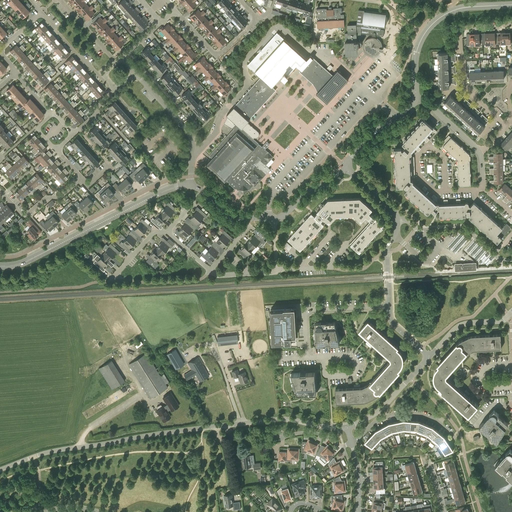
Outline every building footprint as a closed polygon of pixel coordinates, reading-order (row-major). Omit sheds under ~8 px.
[(17,0),(11,6),(15,10),(22,4),(19,1),(20,0),(17,0)] [(84,0),(81,0),(75,7),(77,9),(76,10),(78,12),(86,4),(83,1),(84,0)] [(122,0),(118,4),(121,9),(131,1),(130,0),(126,0),(127,0),(126,1),(124,0),(122,0)] [(195,0),(192,0),(185,7),(188,10),(187,11),(188,12),(197,5),(194,2),(195,0)] [(231,0),(229,0),(221,7),(225,11),(232,5),(229,3),(232,1),(231,0)] [(292,10),(292,9),(295,0),(289,0),(287,7),(287,8),(292,10)] [(295,0),(292,9),(298,10),(300,2),(297,1),(297,0),(295,0)] [(300,2),(298,10),(303,12),(307,1),(307,0),(304,0),(304,3),(300,2)] [(307,0),(307,1),(303,12),(302,16),(302,15),(307,17),(308,14),(309,14),(312,6),(309,5),(308,4),(309,3),(310,0),(307,0)] [(131,1),(121,9),(125,13),(132,7),(130,5),(131,4),(133,3),(131,1)] [(22,4),(15,10),(18,14),(29,4),(28,3),(26,4),(25,5),(24,7),(22,4)] [(31,6),(29,4),(18,14),(22,18),(29,12),(27,9),(28,8),(29,8),(31,6)] [(89,7),(86,4),(78,12),(79,14),(80,13),(83,15),(93,6),(91,5),(89,7)] [(224,12),(228,17),(238,7),(237,6),(234,8),(232,5),(225,11),(224,12)] [(94,8),(93,6),(83,15),(85,18),(84,19),(86,21),(94,13),(91,10),(94,8)] [(124,15),(127,19),(138,9),(136,7),(134,8),(135,9),(134,10),(132,7),(125,13),(124,15)] [(232,21),(233,20),(239,14),(237,11),(240,9),(238,7),(228,17),(232,21)] [(326,10),(326,9),(316,9),(317,28),(344,27),(344,15),(339,15),(339,13),(341,13),(341,8),(333,8),(333,10),(331,10),(331,8),(328,8),(328,10),(326,10)] [(127,19),(129,17),(133,21),(139,16),(137,14),(138,13),(139,13),(140,11),(138,9),(127,19)] [(192,18),(194,21),(204,12),(203,10),(200,13),(198,9),(189,17),(191,19),(192,18)] [(358,10),(356,25),(356,26),(360,26),(361,33),(372,35),(372,36),(373,36),(374,36),(375,36),(376,36),(375,36),(375,35),(377,36),(383,36),(384,30),(383,29),(383,27),(384,27),(384,26),(384,24),(385,25),(386,24),(387,23),(387,22),(387,21),(387,19),(387,18),(387,17),(387,16),(386,16),(386,15),(385,15),(385,13),(366,11),(366,12),(364,12),(364,11),(358,10)] [(196,24),(197,26),(206,18),(203,15),(205,13),(204,12),(194,21),(197,23),(196,24)] [(239,14),(233,20),(237,24),(246,16),(244,14),(242,17),(239,14)] [(139,16),(133,21),(137,26),(146,17),(144,15),(142,17),(141,18),(139,16)] [(247,18),(246,16),(237,24),(241,28),(247,23),(245,20),(247,18)] [(94,25),(96,28),(106,19),(105,18),(102,20),(99,17),(91,24),(93,26),(94,25)] [(146,21),(148,20),(146,17),(137,26),(141,30),(139,31),(141,33),(148,27),(146,25),(148,23),(146,21)] [(200,27),(202,30),(212,21),(211,19),(208,22),(206,18),(197,26),(199,28),(200,27)] [(98,32),(99,33),(108,26),(105,23),(107,20),(106,19),(96,28),(98,31),(98,32)] [(213,22),(212,21),(202,30),(205,32),(204,33),(205,35),(214,27),(211,24),(213,22)] [(37,30),(39,32),(46,27),(42,22),(32,31),(34,33),(37,30)] [(159,29),(164,35),(173,28),(171,26),(170,27),(168,24),(163,28),(162,27),(159,29)] [(357,47),(361,46),(361,33),(360,26),(356,26),(356,25),(347,25),(348,33),(345,33),(345,42),(345,43),(345,51),(346,55),(357,54),(357,50),(357,47)] [(110,29),(108,26),(99,33),(101,35),(102,34),(104,37),(114,28),(113,27),(110,29)] [(40,40),(50,31),(46,27),(39,32),(41,35),(38,38),(40,40)] [(217,30),(214,27),(205,35),(207,37),(208,36),(210,39),(220,30),(219,28),(217,30)] [(115,29),(114,28),(104,37),(107,40),(106,40),(107,42),(116,35),(113,32),(115,29)] [(165,41),(166,42),(176,33),(174,30),(173,28),(164,35),(167,38),(165,41)] [(222,31),(220,30),(210,39),(213,41),(212,42),(213,44),(222,36),(219,33),(222,31)] [(47,41),(54,36),(50,31),(40,40),(42,42),(45,39),(47,41)] [(500,37),(497,37),(498,44),(501,44),(501,46),(506,46),(506,44),(505,32),(500,33),(500,37)] [(178,36),(176,33),(166,42),(167,43),(170,41),(172,44),(181,37),(179,35),(178,36)] [(249,121),(247,119),(274,89),(272,87),(293,63),(315,83),(315,85),(315,86),(316,88),(316,90),(317,92),(318,93),(319,94),(319,95),(321,97),(323,99),(324,99),(327,101),(329,102),(343,86),(348,80),(347,78),(346,77),(344,77),(343,76),(341,75),(342,74),(338,70),(333,76),(326,69),(324,68),(310,55),(307,60),(277,33),(248,65),(261,77),(233,108),(227,115),(228,116),(224,124),(232,128),(233,128),(234,129),(209,156),(212,159),(207,165),(225,182),(226,180),(227,181),(228,181),(229,183),(235,189),(236,189),(237,190),(238,191),(239,190),(244,195),(247,191),(248,190),(249,190),(253,186),(254,187),(270,169),(268,167),(274,161),(271,159),(273,157),(265,149),(267,147),(266,145),(264,144),(262,147),(254,139),(254,138),(256,138),(257,138),(258,137),(259,136),(259,135),(259,134),(259,133),(259,132),(258,132),(252,127),(250,125),(247,123),(249,121)] [(490,45),(490,33),(485,33),(485,37),(482,37),(482,45),(483,45),(483,50),(487,50),(487,45),(490,45)] [(490,33),(490,45),(498,44),(497,37),(495,37),(494,33),(490,33)] [(118,38),(116,35),(107,42),(109,44),(110,43),(112,46),(124,35),(123,34),(118,38)] [(467,46),(475,45),(474,34),(469,34),(469,38),(466,38),(467,46)] [(480,47),(480,45),(482,45),(482,37),(479,37),(479,34),(474,34),(475,45),(475,47),(480,47)] [(125,35),(124,35),(112,46),(115,49),(114,49),(115,51),(124,44),(121,41),(123,38),(126,36),(125,35)] [(45,51),(58,40),(54,36),(47,41),(49,44),(46,47),(44,49),(45,51)] [(226,41),(222,36),(213,44),(215,46),(216,45),(219,48),(226,41)] [(182,38),(181,37),(172,44),(175,47),(173,50),(174,51),(184,42),(182,39),(182,38)] [(378,40),(377,39),(376,38),(374,38),(373,38),(372,37),(371,37),(370,38),(369,38),(368,38),(367,39),(366,40),(365,41),(364,42),(364,43),(363,44),(363,45),(363,46),(363,48),(363,49),(364,51),(365,52),(366,53),(367,54),(368,55),(369,55),(370,55),(371,56),(373,56),(374,55),(375,55),(376,54),(377,54),(378,53),(379,52),(380,51),(381,52),(382,50),(382,49),(381,48),(381,47),(381,45),(381,44),(380,42),(379,41),(378,40)] [(55,50),(62,45),(58,40),(45,51),(45,52),(46,51),(47,53),(50,51),(53,48),(55,50)] [(181,53),(189,46),(187,44),(186,45),(184,42),(174,51),(172,53),(173,54),(178,50),(181,53)] [(10,51),(14,56),(23,47),(22,45),(19,48),(16,45),(10,51)] [(56,58),(66,49),(62,45),(55,50),(57,53),(54,56),(56,58)] [(148,46),(141,53),(144,57),(151,51),(154,48),(152,46),(150,49),(148,46)] [(190,47),(189,46),(181,53),(183,56),(181,58),(182,60),(192,51),(190,48),(190,47)] [(23,47),(14,56),(18,60),(24,54),(22,52),(25,49),(23,47)] [(70,54),(66,49),(56,58),(58,60),(61,57),(63,60),(70,54)] [(145,59),(147,62),(153,56),(149,52),(151,51),(144,57),(145,58),(145,59)] [(194,53),(192,51),(182,60),(183,61),(186,59),(189,62),(197,55),(195,53),(194,53)] [(438,65),(448,64),(447,54),(447,52),(437,53),(438,65)] [(24,54),(18,60),(22,65),(32,56),(30,54),(27,57),(24,54)] [(32,56),(22,65),(26,69),(32,63),(30,61),(33,58),(32,56)] [(66,69),(76,60),(72,56),(65,62),(67,64),(62,69),(64,71),(65,70),(66,69)] [(151,66),(157,61),(153,56),(147,62),(150,65),(151,64),(152,65),(151,66)] [(195,69),(196,71),(206,62),(204,59),(205,58),(203,56),(195,64),(198,67),(195,69)] [(73,71),(80,65),(76,60),(66,69),(65,70),(67,73),(71,68),(73,71)] [(155,68),(156,70),(163,63),(161,65),(157,61),(151,66),(154,69),(155,68)] [(200,70),(203,73),(211,65),(210,64),(209,64),(206,62),(196,71),(198,72),(200,70)] [(32,63),(26,69),(30,73),(39,65),(38,63),(35,65),(32,63)] [(159,74),(166,67),(163,63),(156,70),(159,74)] [(438,65),(438,76),(448,76),(448,64),(438,65)] [(39,65),(30,73),(34,78),(40,72),(38,70),(41,67),(39,65)] [(74,78),(84,69),(80,65),(73,71),(76,73),(72,76),(74,78)] [(213,67),(211,65),(203,73),(206,76),(203,78),(204,80),(214,71),(212,68),(213,67)] [(81,80),(88,74),(84,69),(74,78),(76,80),(79,77),(81,80)] [(217,73),(214,71),(204,80),(206,81),(208,79),(211,82),(219,74),(218,72),(217,73)] [(38,82),(48,74),(46,72),(43,74),(40,72),(34,78),(38,82)] [(168,72),(161,79),(164,83),(171,76),(173,74),(172,73),(170,75),(168,72)] [(46,78),(49,76),(48,74),(38,82),(42,87),(49,81),(46,78)] [(82,87),(92,78),(88,74),(81,80),(84,82),(79,87),(80,89),(82,87)] [(221,76),(219,74),(211,82),(214,85),(211,87),(212,88),(222,80),(220,77),(221,76)] [(169,78),(171,76),(164,83),(165,84),(164,85),(167,88),(173,82),(169,78)] [(448,76),(438,76),(439,88),(449,87),(448,76)] [(89,89),(96,83),(92,78),(82,87),(84,89),(87,86),(89,89)] [(171,90),(172,91),(179,85),(175,80),(173,82),(167,88),(170,90),(171,90)] [(225,82),(222,80),(212,88),(214,90),(216,88),(219,91),(227,83),(226,81),(225,82)] [(51,83),(44,89),(48,94),(58,85),(56,83),(53,86),(51,83)] [(90,96),(100,87),(96,83),(89,89),(92,91),(88,94),(90,96)] [(229,85),(227,83),(219,91),(224,97),(227,94),(226,93),(231,89),(228,86),(229,85)] [(3,94),(6,91),(9,95),(16,88),(13,84),(9,87),(8,85),(1,91),(3,94)] [(193,89),(190,92),(188,89),(181,96),(184,100),(192,93),(198,88),(201,85),(199,84),(193,89)] [(58,85),(48,94),(52,98),(59,92),(56,90),(60,87),(58,85)] [(175,95),(182,88),(179,85),(172,91),(175,95)] [(104,92),(100,87),(90,96),(92,98),(95,95),(98,98),(104,92)] [(16,88),(9,95),(13,99),(20,92),(16,88)] [(461,98),(463,97),(457,91),(455,93),(456,94),(454,96),(459,100),(460,98),(461,98)] [(20,92),(13,99),(17,103),(24,96),(20,92)] [(59,92),(52,98),(56,103),(66,94),(64,92),(61,95),(59,92)] [(192,94),(192,93),(184,100),(186,101),(185,102),(187,105),(194,99),(190,95),(192,94)] [(66,94),(56,103),(60,107),(67,101),(65,99),(68,96),(66,94)] [(23,105),(27,100),(24,96),(17,103),(20,107),(23,105)] [(452,111),(459,104),(450,96),(443,103),(452,111)] [(27,100),(23,105),(26,109),(33,103),(29,98),(27,100)] [(191,109),(197,104),(194,99),(187,105),(188,105),(188,104),(190,105),(189,106),(191,109)] [(470,106),(471,104),(465,99),(464,101),(464,102),(463,103),(467,107),(469,105),(470,106)] [(67,101),(60,107),(64,112),(74,103),(72,101),(69,104),(67,101)] [(109,110),(111,112),(118,105),(114,101),(107,108),(109,110)] [(199,102),(197,104),(191,109),(194,112),(195,111),(196,112),(195,113),(203,106),(207,103),(206,101),(202,105),(199,102)] [(30,113),(37,107),(33,103),(26,109),(30,113)] [(74,103),(64,112),(68,116),(75,110),(73,108),(76,105),(74,103)] [(467,111),(459,104),(452,111),(461,119),(467,111)] [(110,116),(114,112),(116,114),(122,109),(120,106),(119,107),(118,105),(111,112),(108,114),(110,116)] [(200,117),(207,110),(203,106),(195,113),(198,116),(199,116),(200,117)] [(33,117),(40,111),(37,107),(30,113),(33,117)] [(478,114),(479,112),(474,107),(472,108),(473,109),(471,111),(476,115),(477,113),(478,114)] [(200,117),(199,118),(201,120),(200,120),(202,122),(211,114),(209,112),(211,109),(210,108),(207,110),(200,117)] [(122,109),(116,114),(120,118),(125,114),(124,112),(125,112),(122,109)] [(75,110),(68,116),(72,121),(82,112),(80,110),(77,113),(75,110)] [(38,124),(43,120),(41,118),(44,115),(40,111),(33,117),(37,121),(36,122),(38,124)] [(476,119),(467,111),(461,119),(469,126),(476,119)] [(84,114),(82,112),(72,121),(76,125),(83,119),(81,117),(84,114)] [(119,122),(122,120),(124,123),(130,117),(128,114),(127,115),(125,114),(120,118),(116,122),(118,124),(120,122),(119,122)] [(431,114),(427,119),(434,126),(439,121),(431,114)] [(487,121),(488,120),(482,114),(481,116),(481,117),(480,119),(484,122),(486,121),(487,121)] [(124,131),(126,129),(133,122),(132,121),(133,120),(130,117),(124,123),(127,125),(125,127),(122,129),(124,131)] [(476,119),(469,126),(472,129),(477,134),(484,127),(476,119)] [(402,143),(405,146),(402,150),(401,150),(401,148),(394,149),(396,187),(403,187),(403,185),(404,185),(407,188),(404,192),(409,196),(428,213),(431,210),(435,213),(436,212),(438,210),(439,210),(439,214),(440,217),(465,216),(465,215),(470,214),(471,215),(469,217),(497,243),(511,228),(506,223),(502,228),(474,202),(470,206),(468,205),(468,203),(467,202),(466,202),(465,203),(465,205),(439,206),(439,205),(438,204),(436,204),(436,205),(412,183),(413,182),(413,181),(412,180),(410,180),(410,177),(415,177),(414,157),(409,157),(409,154),(411,154),(412,153),(411,152),(410,151),(432,127),(424,120),(402,143)] [(137,126),(133,122),(126,129),(130,133),(137,126)] [(89,132),(92,136),(99,129),(96,125),(89,132)] [(92,138),(95,141),(101,135),(97,131),(99,130),(99,129),(92,136),(93,137),(92,138)] [(2,144),(10,137),(6,133),(0,138),(0,140),(1,141),(0,142),(2,144)] [(99,143),(100,144),(112,133),(111,134),(109,133),(105,136),(103,134),(101,135),(95,141),(98,144),(99,143)] [(114,135),(112,133),(100,144),(103,148),(110,142),(108,139),(110,137),(111,138),(114,135)] [(29,143),(32,145),(38,139),(34,135),(24,143),(26,146),(29,143)] [(470,185),(470,175),(471,175),(470,173),(469,160),(470,160),(470,156),(468,155),(467,154),(468,153),(463,148),(461,146),(461,147),(449,135),(439,146),(442,149),(444,147),(451,154),(449,156),(451,158),(453,156),(457,159),(457,164),(455,164),(455,166),(457,166),(458,171),(455,171),(455,174),(458,174),(458,180),(455,180),(455,182),(458,182),(458,186),(470,185)] [(13,142),(10,137),(2,144),(4,146),(5,146),(7,148),(13,142)] [(67,147),(69,145),(73,149),(80,142),(76,138),(71,143),(70,142),(66,145),(67,147)] [(32,152),(42,144),(38,139),(32,145),(34,148),(31,150),(32,152)] [(507,150),(511,146),(504,140),(501,144),(507,150)] [(75,147),(79,151),(85,146),(82,143),(81,144),(80,142),(73,149),(75,147)] [(107,148),(111,152),(118,146),(115,142),(107,148)] [(32,152),(34,155),(37,152),(39,154),(46,148),(42,144),(32,152)] [(85,146),(79,151),(82,156),(88,151),(86,149),(87,149),(85,146)] [(118,146),(111,152),(112,154),(111,154),(114,157),(120,152),(122,150),(118,146)] [(39,154),(36,157),(40,161),(50,152),(48,151),(45,153),(43,151),(46,148),(39,154)] [(118,159),(119,161),(126,154),(122,150),(120,152),(114,157),(117,160),(118,159)] [(84,162),(86,160),(92,154),(90,151),(89,152),(88,151),(82,156),(80,157),(84,162)] [(50,152),(40,161),(44,166),(51,160),(49,157),(52,154),(50,152)] [(88,166),(95,159),(94,158),(95,157),(92,154),(86,160),(90,164),(88,166)] [(129,158),(126,154),(119,161),(122,165),(129,158)] [(18,155),(16,157),(25,167),(29,162),(23,156),(21,158),(18,155)] [(7,157),(1,162),(3,164),(6,160),(10,165),(13,162),(7,157)] [(14,164),(20,171),(25,167),(16,157),(14,159),(17,162),(14,164)] [(51,160),(44,166),(49,170),(58,161),(57,159),(53,162),(51,160)] [(88,176),(94,170),(93,169),(99,163),(95,159),(88,166),(91,169),(86,174),(88,176)] [(58,161),(49,170),(53,175),(59,169),(57,166),(60,163),(58,161)] [(7,165),(5,162),(3,164),(8,170),(5,172),(5,173),(11,179),(16,175),(7,165)] [(7,165),(16,175),(20,171),(14,164),(12,166),(9,163),(7,165)] [(142,169),(138,172),(144,179),(149,175),(144,170),(147,168),(142,163),(139,166),(142,169)] [(59,169),(53,175),(57,179),(66,170),(65,168),(61,171),(59,169)] [(140,183),(144,179),(138,172),(136,169),(129,175),(135,182),(137,180),(140,183)] [(68,172),(66,170),(57,179),(61,184),(67,178),(65,175),(68,172)] [(37,173),(32,177),(41,187),(43,185),(40,182),(43,180),(37,173)] [(123,176),(125,179),(121,182),(127,189),(132,185),(128,180),(130,178),(126,173),(123,176)] [(41,187),(32,177),(28,181),(34,188),(36,186),(39,189),(41,187)] [(34,188),(28,181),(23,185),(32,195),(34,193),(31,190),(34,188)] [(119,188),(123,193),(127,189),(121,182),(117,185),(115,183),(112,185),(116,190),(119,188)] [(101,189),(103,191),(109,198),(114,194),(116,192),(108,183),(105,185),(101,189)] [(501,192),(503,194),(509,188),(504,183),(496,193),(498,195),(501,192)] [(32,195),(23,185),(19,189),(25,196),(27,194),(30,197),(32,195)] [(505,201),(511,193),(511,190),(509,188),(503,194),(505,196),(503,200),(505,201)] [(22,198),(25,196),(19,189),(14,193),(23,203),(25,201),(22,198)] [(97,192),(94,195),(99,199),(101,197),(105,202),(109,198),(103,191),(101,189),(97,192)] [(84,194),(86,197),(83,200),(89,207),(93,203),(89,198),(91,196),(87,192),(84,194)] [(354,248),(359,253),(383,226),(369,213),(372,210),(360,198),(328,200),(317,212),(317,213),(316,215),(314,216),(311,214),(288,240),(292,244),(294,245),(297,248),(300,251),(324,225),(322,224),(324,222),(326,220),(329,223),(336,216),(353,215),(361,222),(364,218),(366,220),(368,222),(369,222),(370,221),(372,222),(350,245),(354,248)] [(80,206),(84,211),(89,207),(83,200),(79,204),(77,201),(74,204),(78,208),(80,206)] [(74,206),(70,202),(63,208),(66,210),(72,217),(76,213),(72,208),(74,206)] [(167,206),(163,210),(170,216),(174,211),(172,210),(174,208),(168,202),(166,204),(167,206)] [(3,205),(1,207),(9,216),(13,212),(8,206),(5,208),(4,207),(5,207),(3,205)] [(0,212),(0,214),(5,220),(9,216),(1,207),(0,207),(0,210),(0,211),(1,212),(0,212)] [(63,216),(67,221),(72,217),(66,210),(62,214),(60,211),(57,214),(61,218),(63,216)] [(158,216),(165,222),(170,216),(163,210),(158,216)] [(197,211),(193,215),(201,222),(207,216),(201,210),(199,212),(197,211)] [(46,217),(48,220),(54,226),(58,222),(61,219),(57,215),(56,216),(52,211),(49,214),(46,217)] [(190,219),(191,220),(189,223),(196,228),(198,230),(200,228),(198,226),(202,222),(201,222),(193,215),(190,219)] [(161,226),(165,222),(158,216),(154,220),(152,218),(150,220),(157,226),(159,224),(161,226)] [(37,235),(36,234),(40,231),(29,219),(25,223),(30,228),(27,230),(29,233),(27,235),(31,240),(33,238),(34,238),(37,235)] [(141,222),(137,226),(144,232),(147,228),(146,227),(148,224),(144,221),(142,219),(139,221),(141,222)] [(45,226),(50,230),(54,226),(48,220),(44,223),(42,220),(39,223),(43,228),(45,226)] [(192,229),(194,231),(196,228),(189,223),(187,225),(186,223),(182,227),(189,233),(192,229)] [(132,229),(130,231),(137,237),(138,235),(140,236),(144,232),(137,226),(134,230),(132,229)] [(187,238),(185,237),(189,233),(182,227),(178,232),(180,233),(178,235),(184,241),(187,238)] [(221,233),(223,234),(219,238),(226,244),(229,240),(228,238),(230,236),(224,230),(221,233)] [(135,239),(137,237),(130,231),(128,234),(129,235),(126,239),(133,245),(136,240),(135,239)] [(265,236),(259,231),(255,236),(254,235),(250,240),(259,247),(262,243),(263,244),(266,242),(262,239),(265,236)] [(460,232),(447,246),(454,253),(467,239),(460,232)] [(216,242),(214,241),(213,242),(212,241),(211,241),(213,243),(212,243),(219,249),(221,247),(222,248),(226,244),(219,238),(216,242)] [(129,249),(133,245),(126,239),(122,243),(121,241),(119,244),(125,250),(127,247),(129,249)] [(162,241),(159,245),(165,251),(169,247),(170,248),(172,246),(166,240),(164,243),(162,241)] [(245,246),(251,252),(256,246),(250,240),(245,246)] [(288,251),(292,247),(286,241),(282,245),(288,251)] [(218,252),(217,251),(219,249),(212,243),(210,245),(211,247),(208,250),(215,256),(218,252)] [(109,247),(106,251),(112,257),(116,253),(114,251),(116,249),(110,244),(108,246),(109,247)] [(165,251),(159,245),(153,252),(160,257),(165,251)] [(248,256),(251,252),(245,246),(241,250),(243,251),(241,254),(247,259),(249,257),(248,256)] [(209,259),(211,260),(215,256),(208,250),(204,254),(203,253),(201,256),(207,261),(209,259)] [(101,256),(107,262),(112,257),(106,251),(101,256)] [(151,257),(149,259),(148,258),(146,261),(149,264),(152,262),(155,265),(158,263),(156,261),(160,257),(153,252),(149,256),(151,257)] [(103,267),(107,262),(101,256),(96,261),(95,260),(93,263),(99,268),(101,266),(103,267)] [(279,343),(280,343),(282,343),(292,342),(292,341),(294,341),(294,336),(296,336),(295,316),(296,315),(297,317),(297,314),(292,314),(292,309),(270,310),(270,314),(272,343),(279,343)] [(402,357),(402,356),(401,355),(400,353),(399,351),(396,349),(397,348),(368,321),(358,332),(363,336),(365,338),(366,339),(389,360),(389,361),(383,368),(368,385),(362,387),(349,388),(346,388),(335,389),(336,403),(362,402),(364,402),(366,401),(367,401),(375,397),(376,396),(378,395),(379,393),(399,372),(397,371),(400,368),(401,367),(401,366),(402,364),(402,363),(402,362),(402,361),(403,360),(402,359),(402,358),(402,357)] [(321,322),(314,322),(315,327),(315,329),(316,344),(327,344),(340,343),(335,322),(323,323),(321,323),(321,322)] [(237,334),(217,337),(218,345),(238,343),(237,334)] [(434,381),(435,382),(435,383),(436,384),(436,385),(437,386),(440,389),(439,390),(460,409),(468,416),(478,405),(472,400),(471,399),(447,378),(447,377),(468,353),(469,352),(474,350),(501,349),(500,334),(475,336),(472,336),(470,336),(469,337),(461,340),(460,341),(459,342),(457,344),(438,366),(439,367),(437,369),(436,371),(435,371),(435,372),(434,373),(434,374),(434,375),(434,376),(434,377),(434,378),(434,379),(434,380),(434,381)] [(177,362),(181,359),(175,349),(167,354),(176,369),(180,366),(177,362)] [(156,369),(146,353),(128,365),(150,399),(168,388),(166,384),(169,382),(159,367),(156,369)] [(193,370),(184,375),(186,377),(182,379),(184,382),(187,379),(195,375),(199,382),(209,376),(202,365),(203,364),(199,357),(188,363),(193,370)] [(111,360),(98,367),(109,389),(123,382),(111,360)] [(231,372),(233,378),(238,376),(239,379),(241,384),(248,381),(244,372),(239,374),(237,370),(231,372)] [(305,393),(309,392),(310,395),(316,394),(316,385),(315,372),(306,372),(306,374),(303,374),(300,374),(300,373),(291,373),(292,379),(294,379),(296,389),(295,389),(296,394),(305,394),(305,393)] [(156,408),(158,410),(156,411),(163,421),(170,417),(166,411),(170,409),(171,411),(178,406),(170,393),(163,398),(167,405),(164,407),(163,406),(162,407),(161,405),(160,404),(156,407),(156,408)] [(479,426),(497,442),(508,424),(498,415),(498,414),(494,410),(479,426)] [(404,433),(404,421),(396,422),(399,434),(404,433)] [(416,434),(418,422),(411,421),(410,434),(416,434)] [(389,424),(393,436),(399,434),(396,422),(389,424)] [(418,422),(416,434),(421,436),(425,425),(418,422)] [(393,436),(389,424),(382,427),(388,438),(393,436)] [(425,425),(421,436),(426,438),(432,428),(425,425)] [(388,438),(382,427),(376,431),(384,441),(388,438)] [(432,428),(426,438),(430,442),(438,432),(432,428)] [(384,441),(376,431),(371,436),(380,445),(384,441)] [(435,446),(444,437),(438,432),(430,442),(435,446)] [(376,449),(380,445),(371,436),(365,442),(365,443),(365,444),(365,446),(367,446),(368,446),(369,445),(376,449)] [(444,437),(435,446),(438,450),(448,443),(444,437)] [(318,444),(308,440),(307,442),(302,442),(301,453),(306,453),(307,451),(314,454),(318,444)] [(452,450),(448,443),(438,450),(441,455),(448,452),(449,453),(450,454),(452,453),(452,452),(453,451),(452,450)] [(321,445),(316,455),(321,457),(322,455),(328,461),(335,453),(327,445),(326,447),(321,445)] [(288,448),(288,453),(286,453),(279,452),(278,460),(292,461),(292,459),(298,460),(299,449),(288,448)] [(495,465),(511,480),(511,450),(510,449),(500,459),(499,461),(495,465)] [(242,457),(243,468),(253,467),(254,470),(261,469),(260,463),(253,464),(250,465),(249,456),(242,457)] [(450,459),(444,460),(447,470),(455,467),(453,461),(450,462),(450,459)] [(340,461),(330,466),(335,476),(344,471),(340,461)] [(382,466),(383,466),(383,461),(375,462),(376,463),(373,464),(374,467),(373,467),(373,473),(382,472),(382,466)] [(403,470),(404,471),(415,468),(413,462),(405,464),(406,468),(403,470)] [(455,467),(447,470),(448,475),(457,473),(455,467)] [(408,476),(417,474),(415,468),(404,471),(404,473),(407,473),(408,476)] [(446,478),(449,477),(450,481),(458,479),(457,473),(448,475),(445,476),(446,478)] [(407,483),(418,479),(417,474),(408,476),(409,480),(406,481),(407,483)] [(346,492),(344,481),(342,481),(339,476),(333,479),(335,493),(346,492)] [(420,485),(418,479),(407,483),(402,484),(403,487),(407,486),(407,485),(411,484),(412,488),(420,485)] [(460,484),(458,479),(450,481),(451,484),(448,485),(449,488),(452,487),(460,484)] [(294,484),(295,486),(293,487),(296,497),(305,494),(303,490),(302,487),(305,486),(304,480),(294,484)] [(383,483),(374,483),(374,489),(375,489),(375,492),(376,492),(376,495),(380,495),(380,492),(385,492),(384,488),(383,488),(383,483)] [(460,484),(452,487),(453,493),(462,490),(460,484)] [(422,491),(420,485),(412,488),(413,491),(410,493),(410,494),(413,493),(413,494),(422,491)] [(271,486),(266,488),(270,496),(275,493),(271,486)] [(311,486),(311,498),(321,498),(321,486),(311,486)] [(277,491),(279,495),(282,494),(285,501),(291,499),(288,488),(282,490),(281,487),(277,491)] [(462,490),(453,493),(455,498),(463,496),(462,490)] [(241,509),(240,502),(233,503),(231,495),(224,496),(225,507),(233,506),(233,510),(241,509)] [(342,511),(345,501),(342,500),(342,495),(331,496),(332,502),(333,503),(332,509),(342,511)] [(465,502),(463,496),(455,498),(452,499),(453,501),(455,500),(457,504),(465,502)] [(373,501),(372,507),(385,509),(385,503),(383,503),(384,499),(375,498),(374,502),(373,501)] [(280,511),(278,510),(278,508),(279,507),(278,506),(278,505),(272,499),(267,504),(269,506),(266,510),(267,511),(280,511)]
